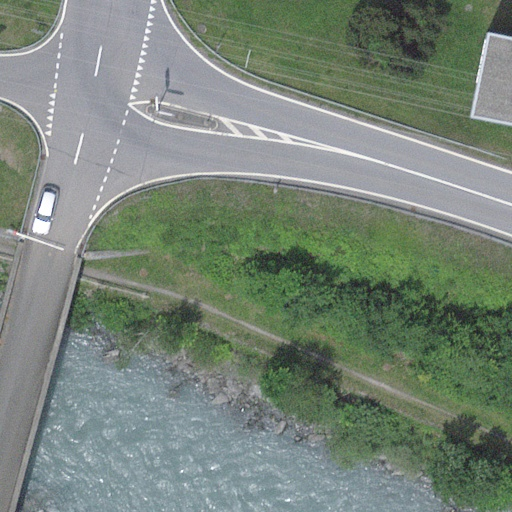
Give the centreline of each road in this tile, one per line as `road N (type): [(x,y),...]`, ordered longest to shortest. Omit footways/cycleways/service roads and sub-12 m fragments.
road 1 (tertiary): [(92,99),(337,150),(511,206)]
road 2 (track): [(51,244),(0,439)]
road 3 (unclassified): [(92,99),(51,244)]
